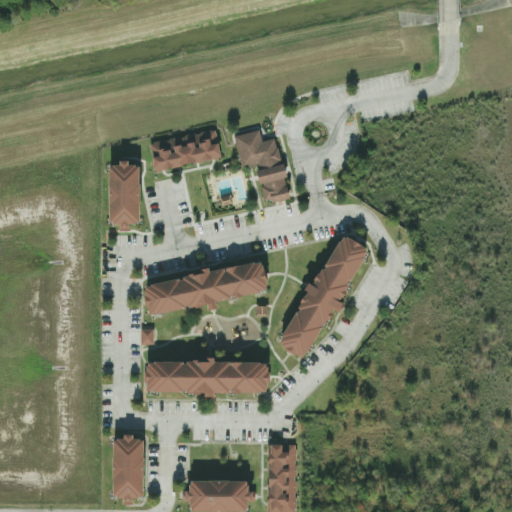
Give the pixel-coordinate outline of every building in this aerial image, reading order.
[(234,138),(241,167),(257,163),(266,202),(287,197),(273,140),(261,143),(258,132),(234,138)] [(217,159),(213,134),(150,144),(154,169),(217,159)] [(136,223),(137,167),(109,167),(109,222),(136,223)] [(285,349),(294,354),(296,352),(303,356),(306,350),(308,351),(328,316),(329,317),(333,311),(332,311),(334,306),(341,310),(345,303),(339,299),(342,295),(343,296),(347,289),(346,288),(366,255),(364,254),(368,249),(366,247),(367,246),(347,234),(346,236),(343,234),(340,240),(339,239),(319,273),(318,272),(314,278),(315,279),(312,284),(308,282),(305,287),(309,290),(306,295),(304,294),(301,300),(302,301),(282,334),(283,335),(280,340),(282,341),(281,343),(286,346),(285,349)] [(143,295),(145,306),(148,305),(150,313),(156,312),(157,313),(196,304),(196,306),(203,304),(202,303),(208,302),(209,309),(217,307),(215,301),(221,299),(221,301),(228,299),(228,298),(266,289),(266,288),(272,287),(272,284),(273,284),(268,261),(266,262),(266,259),(260,260),(260,259),(221,268),(221,266),(214,268),(214,269),(208,270),(207,266),(201,268),(202,272),(196,273),(196,272),(189,273),(190,275),(151,283),(152,284),(145,286),(146,288),(144,289),(145,295),(143,295)] [(153,344),(153,329),(141,329),(141,345),(153,344)] [(143,370),(143,381),(146,381),(146,389),(153,389),(153,390),(193,390),(193,392),(200,392),(200,391),(205,391),(205,398),(213,398),(213,391),(219,391),(219,393),(226,393),(226,392),(265,392),(265,390),(272,390),(272,388),(273,388),(274,365),(272,365),(272,362),(265,362),(265,361),(226,361),(226,359),(219,359),(219,360),(213,360),(213,356),(206,356),(206,360),(201,360),(201,359),(194,359),(194,360),(155,360),(155,361),(148,361),(148,363),(146,363),(146,370),(143,370)] [(116,496),(123,496),(123,505),(134,505),(134,497),(146,497),(146,439),(136,439),(136,434),(126,434),(126,439),(115,439),(116,496)] [(296,511),(295,444),(267,444),(268,511),(296,511)] [(250,480),(192,480),(192,491),(183,491),(183,502),(193,502),(193,511),(250,511),(250,501),(255,501),(255,491),(250,491),(250,480)]
